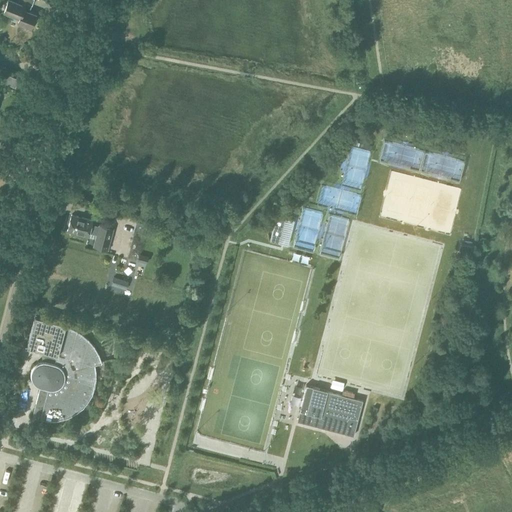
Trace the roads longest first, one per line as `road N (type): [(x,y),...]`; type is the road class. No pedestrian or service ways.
road 1 (unclassified): [(268,511),(511,417)]
road 2 (residential): [(0,241),(40,184),(66,82)]
